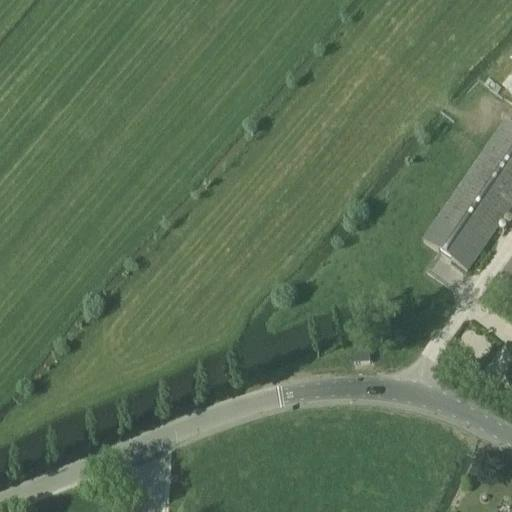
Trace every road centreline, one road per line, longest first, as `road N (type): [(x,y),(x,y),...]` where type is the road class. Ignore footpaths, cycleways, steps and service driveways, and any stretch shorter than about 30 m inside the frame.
road 1 (unclassified): [(511,439),(406,391),(319,389),(216,414),(0,503)]
road 2 (track): [(406,391),(511,241)]
